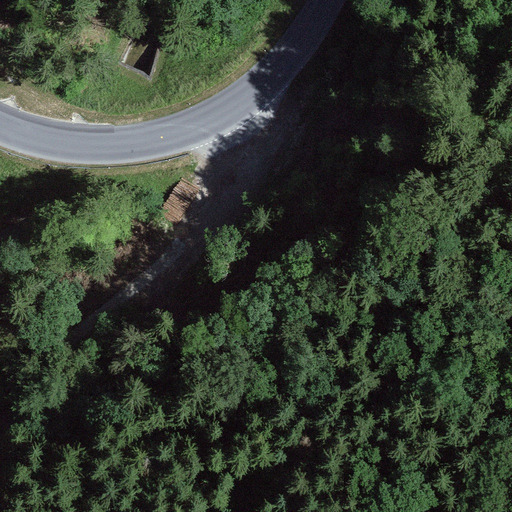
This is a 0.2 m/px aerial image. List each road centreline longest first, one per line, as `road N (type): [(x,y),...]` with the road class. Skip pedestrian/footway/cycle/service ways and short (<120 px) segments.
road 1 (track): [(0,435),(66,352),(199,227),(229,172),(237,107)]
road 2 (tertiary): [(327,0),(262,85),(191,128),(110,145),(37,138),(0,124)]
